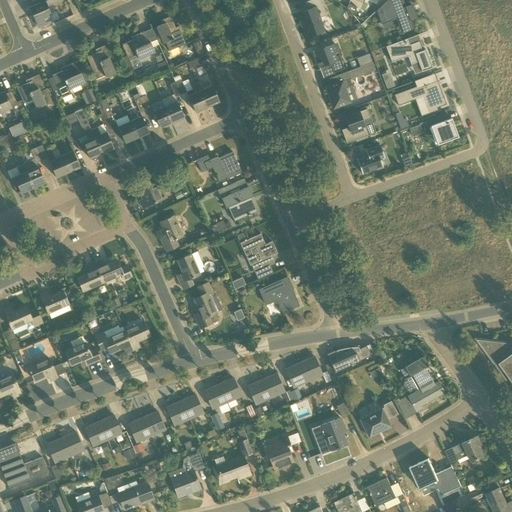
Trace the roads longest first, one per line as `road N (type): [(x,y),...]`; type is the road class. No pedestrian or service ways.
road 1 (residential): [(230,511),(404,447),(480,398)]
road 2 (residential): [(349,199),(277,0)]
road 3 (residential): [(0,431),(195,357)]
road 4 (residential): [(431,0),(483,140),(476,152)]
road 5 (residential): [(195,357),(127,222)]
road 6 (residential): [(105,178),(243,118)]
road 7 (residential): [(195,357),(338,334)]
road 8 (residential): [(476,152),(349,199)]
road 9 (residential): [(27,53),(147,0)]
road 10 (residential): [(192,0),(243,118)]
road 11 (residential): [(290,221),(338,334)]
